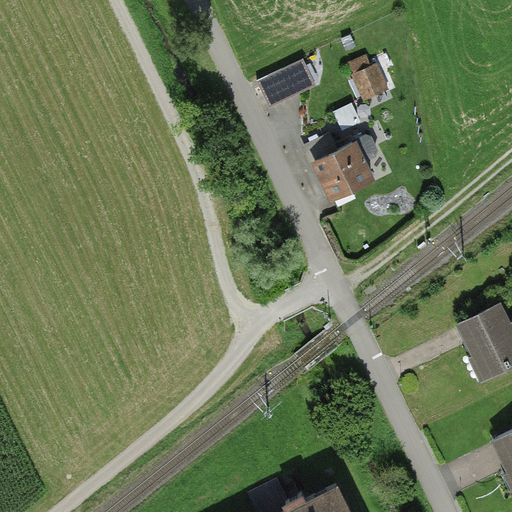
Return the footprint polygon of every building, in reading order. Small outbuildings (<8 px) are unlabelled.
[(369,55),(353,62),(368,96),(384,89),(369,55)] [(304,59),(257,81),(271,109),(317,86),(304,59)] [(356,103),(339,108),(344,126),(362,120),(356,103)] [(331,132),(303,146),(330,199),(374,177),(364,159),(378,152),(369,134),(339,149),(331,132)] [(511,307),(510,304),(462,327),(487,382),(511,370),(511,307)] [(511,435),(496,443),(511,478),(511,435)] [(253,493),(264,511),(272,511),(294,500),(280,477),(253,493)] [(363,511),(348,482),(287,511),(363,511)]
